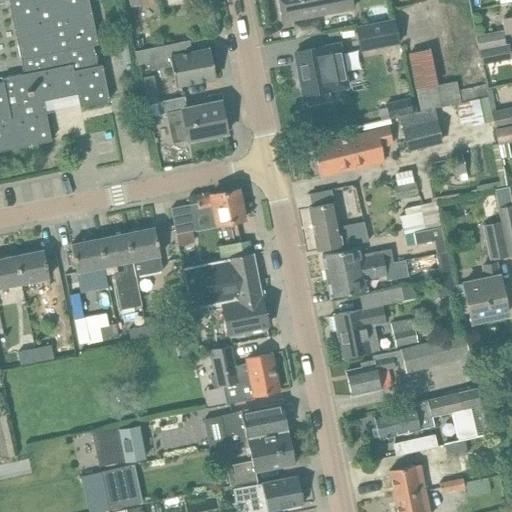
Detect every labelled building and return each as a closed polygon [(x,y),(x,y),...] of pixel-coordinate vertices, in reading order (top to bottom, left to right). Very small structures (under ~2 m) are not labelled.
[(0,150),(51,140),(42,99),(76,92),(79,106),(109,100),(101,64),(97,65),(92,45),(97,44),(87,0),(8,0),(23,72),(1,77),(2,79),(0,79),(0,150)] [(353,9),(351,0),(277,0),(282,23),(301,19),(353,9)] [(394,19),(355,27),(360,53),(399,45),(394,19)] [(476,38),(478,51),(502,45),(500,33),(476,38)] [(133,41),(135,50),(143,48),(141,39),(133,41)] [(135,51),(138,65),(149,62),(150,70),(171,66),(175,87),(215,79),(209,48),(191,52),(189,40),(135,51)] [(404,47),(421,111),(433,108),(434,109),(456,103),(456,106),(463,104),(459,90),(457,80),(440,85),(430,48),(424,49),(422,42),(404,47)] [(348,87),(341,44),(324,47),(295,53),(303,95),(306,95),(308,105),(330,101),(328,90),(348,87)] [(502,46),(502,45),(478,51),(481,66),(510,60),(507,45),(502,46)] [(347,68),(359,66),(357,52),(345,54),(347,68)] [(485,83),(459,90),(463,104),(488,99),(485,83)] [(157,102),(158,102),(156,92),(144,95),(146,104),(157,102)] [(184,97),(158,102),(157,102),(158,109),(159,115),(167,113),(174,112),(176,126),(184,124),(188,141),(227,133),(220,101),(186,108),(184,97)] [(413,113),(409,98),(385,103),(388,118),(413,113)] [(442,142),(434,109),(433,108),(421,111),(400,116),(409,150),(442,142)] [(495,129),(511,125),(511,109),(491,114),(493,121),(495,129)] [(511,125),(495,129),(506,187),(507,188),(511,187),(511,186),(511,160),(508,142),(511,140),(511,125)] [(386,162),(382,143),(392,140),(389,129),(312,147),(319,177),(386,162)] [(413,168),(395,172),(400,198),(418,194),(413,168)] [(494,189),(501,223),(505,243),(511,241),(511,206),(511,187),(507,188),(506,187),(494,189)] [(175,233),(213,225),(244,219),(238,190),(209,196),(210,197),(196,199),(197,203),(170,208),(175,233)] [(403,230),(441,223),(437,202),(399,209),(403,230)] [(364,222),(338,228),(333,203),(308,208),(317,251),(342,246),(368,241),(364,222)] [(508,255),(505,243),(501,223),(484,227),(491,259),(508,255)] [(434,240),(437,254),(447,252),(442,227),(414,233),(417,244),(434,240)] [(154,228),(126,233),(131,260),(133,260),(136,276),(162,271),(159,255),(158,247),(154,228)] [(126,233),(98,239),(104,266),(105,266),(107,276),(114,275),(122,310),(141,306),(142,306),(136,276),(133,260),(131,260),(126,233)] [(98,239),(70,245),(74,264),(76,272),(77,271),(80,289),(107,284),(104,266),(98,239)] [(248,239),(217,246),(220,260),(221,260),(251,253),(248,239)] [(322,255),(326,276),(393,263),(391,249),(360,255),(358,247),(322,255)] [(43,250),(15,256),(20,283),(21,283),(48,277),(47,270),(43,250)] [(228,334),(266,327),(251,253),(221,260),(220,260),(182,268),(190,310),(207,307),(208,311),(222,308),(228,334)] [(15,256),(0,258),(0,286),(10,285),(20,283),(15,256)] [(393,263),(326,276),(330,297),(366,290),(365,280),(386,276),(387,280),(408,276),(405,261),(393,263)] [(463,283),(465,294),(455,297),(459,315),(469,312),(471,322),(506,315),(498,276),(495,263),(482,266),(485,279),(463,283)] [(451,275),(449,266),(440,268),(433,269),(435,278),(451,275)] [(450,277),(433,281),(436,291),(443,296),(454,293),(450,277)] [(370,306),(417,297),(414,283),(368,293),(370,306)] [(379,350),(377,340),(374,324),(386,322),(383,305),(333,314),(334,316),(328,317),(331,332),(337,331),(342,358),(379,350)] [(88,319),(76,322),(81,345),(119,337),(116,323),(108,325),(106,315),(99,317),(98,315),(88,317),(88,319)] [(413,319),(391,323),(396,347),(418,342),(413,319)] [(172,320),(151,324),(154,338),(175,334),(172,320)] [(133,343),(154,338),(151,324),(130,329),(133,343)] [(465,333),(401,349),(406,371),(470,355),(465,333)] [(4,337),(0,338),(0,358),(9,357),(4,337)] [(192,343),(180,345),(182,357),(194,355),(192,343)] [(35,348),(38,362),(54,359),(52,345),(35,348)] [(279,390),(271,354),(245,359),(246,364),(234,367),(229,347),(208,352),(213,375),(211,375),(214,390),(229,386),(232,403),(255,399),(254,396),(279,390)] [(38,362),(35,348),(18,351),(21,365),(38,362)] [(380,390),(376,371),(402,366),(399,350),(372,356),(373,360),(360,363),(361,368),(346,371),(351,396),(380,390)] [(460,440),(465,439),(489,433),(477,387),(458,392),(412,403),(413,406),(373,416),(379,439),(418,430),(418,429),(434,426),(431,417),(453,412),(460,440)] [(247,441),(248,442),(288,433),(282,404),(241,412),(241,413),(221,417),(227,444),(247,440),(247,441)] [(184,428),(181,415),(150,421),(152,434),(184,428)] [(91,433),(99,467),(124,461),(124,463),(147,458),(139,425),(118,429),(118,427),(91,433)] [(288,433),(248,442),(252,461),(231,465),(233,473),(227,474),(230,487),(257,481),(255,472),(294,463),(288,433)] [(465,439),(460,440),(443,444),(447,459),(469,454),(465,439)] [(409,440),(393,444),(396,456),(412,452),(409,440)] [(389,470),(394,497),(424,491),(419,465),(389,470)] [(121,467),(100,471),(108,510),(129,505),(121,467)] [(235,502),(245,501),(246,500),(248,511),(262,511),(264,511),(302,504),(297,476),(242,487),(233,489),(235,502)] [(451,479),(454,491),(466,488),(465,483),(463,476),(451,479)] [(454,491),(451,479),(439,482),(442,494),(454,491)] [(465,483),(466,488),(468,497),(491,491),(488,479),(465,483)] [(427,511),(424,491),(394,497),(397,511),(427,511)]
